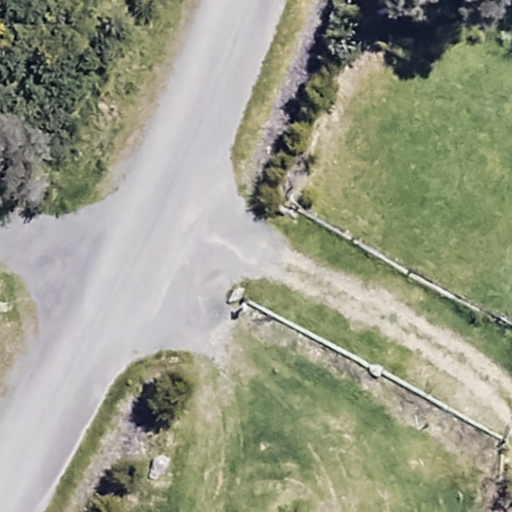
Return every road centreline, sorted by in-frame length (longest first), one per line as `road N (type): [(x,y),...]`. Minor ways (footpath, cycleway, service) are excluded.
road 1 (residential): [(0,503),(218,98),(257,0)]
road 2 (track): [(511,453),(475,392),(273,266),(241,259),(189,283)]
road 3 (track): [(212,511),(204,304),(189,283),(130,262)]
